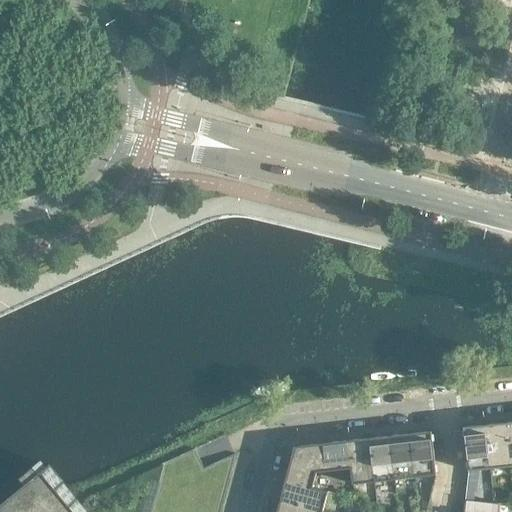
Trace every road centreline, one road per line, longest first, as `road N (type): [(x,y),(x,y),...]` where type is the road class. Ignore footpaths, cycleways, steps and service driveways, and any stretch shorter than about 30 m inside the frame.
road 1 (tertiary): [(511,220),(251,152)]
road 2 (residential): [(443,399),(281,421),(270,434),(250,511)]
road 3 (secondary): [(0,225),(72,201),(119,144)]
road 4 (tertiary): [(119,144),(223,159),(251,152)]
road 5 (tertiary): [(251,152),(229,135),(129,102)]
